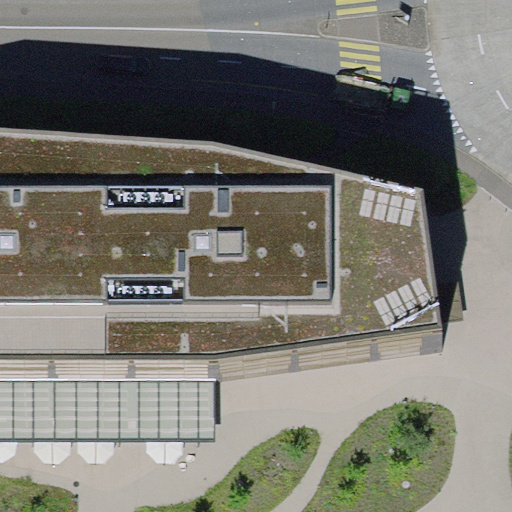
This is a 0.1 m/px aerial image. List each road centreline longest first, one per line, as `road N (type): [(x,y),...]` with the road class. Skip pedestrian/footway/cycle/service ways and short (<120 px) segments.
road 1 (primary): [(217,28),(511,120)]
road 2 (primary): [(0,28),(217,28)]
road 3 (unknown): [(511,422),(495,258)]
